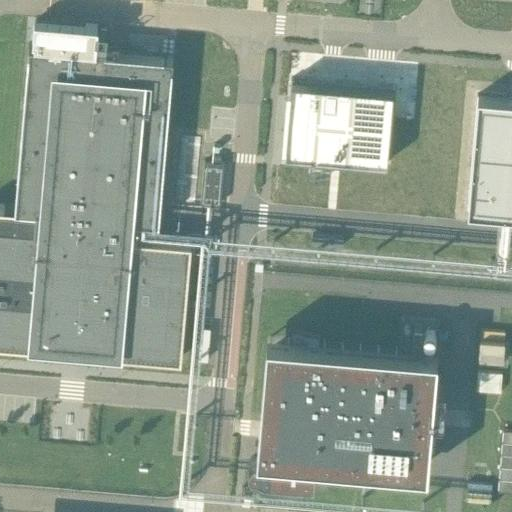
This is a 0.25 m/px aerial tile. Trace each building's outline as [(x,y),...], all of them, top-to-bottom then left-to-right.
[(173,54),(29,42),(14,206),(0,205),(0,340),(55,345),(56,335),(95,339),(94,349),(181,356),(191,239),(148,235),(149,218),(159,219),(173,54)] [(292,79),(286,151),(388,160),(395,88),(292,79)] [(511,95),(478,92),(468,209),(511,212),(511,95)] [(220,201),(222,162),(204,161),(201,200),(220,201)] [(258,471),(314,476),(316,454),(430,464),(440,345),(270,331),(260,449),(256,450),(253,451),(250,454),(248,457),(248,461),(249,465),(251,468),(254,470),(258,471)]
